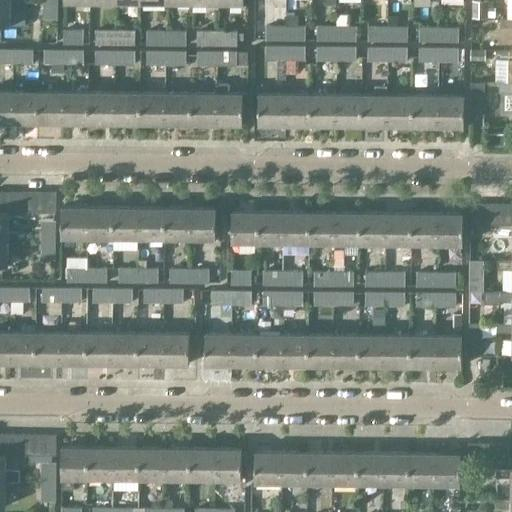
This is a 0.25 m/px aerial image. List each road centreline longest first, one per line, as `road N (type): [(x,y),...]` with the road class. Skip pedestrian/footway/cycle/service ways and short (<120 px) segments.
road 1 (residential): [(511,408),(0,403)]
road 2 (residential): [(511,168),(0,163)]
